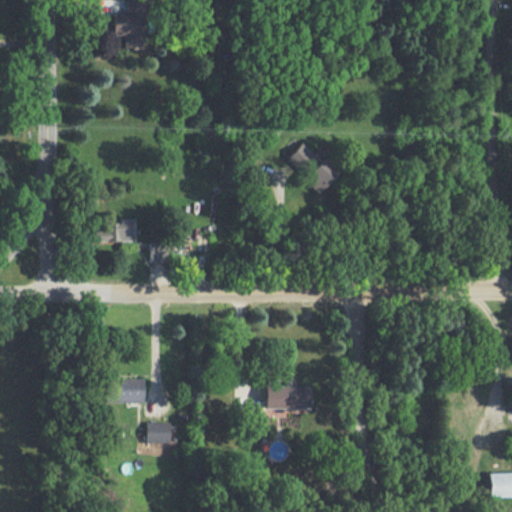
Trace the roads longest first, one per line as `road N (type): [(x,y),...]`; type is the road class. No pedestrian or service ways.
road 1 (residential): [(511,286),(0,292)]
road 2 (tertiary): [(0,257),(21,237),(43,180),(43,0)]
